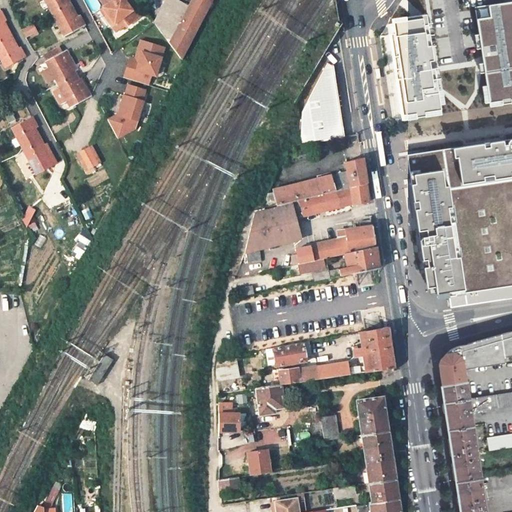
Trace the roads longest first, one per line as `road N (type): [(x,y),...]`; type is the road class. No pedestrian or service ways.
road 1 (primary): [(403,336),(358,25)]
road 2 (primary): [(429,511),(403,336)]
road 3 (residential): [(57,156),(19,83),(28,54),(1,0)]
road 4 (unknown): [(384,207),(324,219),(293,246),(241,259)]
